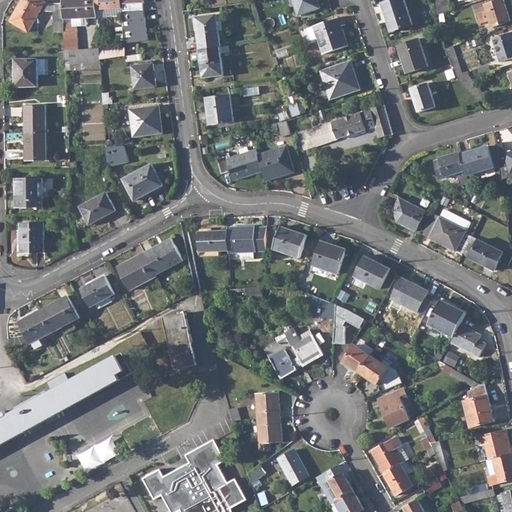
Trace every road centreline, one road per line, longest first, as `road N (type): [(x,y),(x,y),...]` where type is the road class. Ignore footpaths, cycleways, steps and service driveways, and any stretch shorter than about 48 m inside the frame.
road 1 (residential): [(45,511),(202,428),(212,395),(199,306)]
road 2 (residential): [(9,285),(39,283),(207,196)]
road 3 (residential): [(359,228),(484,294),(505,324),(511,355)]
road 4 (residential): [(207,196),(193,165),(171,0)]
road 5 (residential): [(207,196),(244,207),(283,205),(359,228)]
road 6 (residential): [(357,0),(408,143)]
